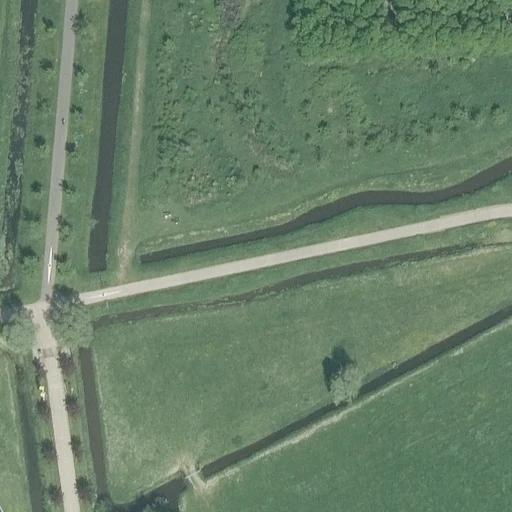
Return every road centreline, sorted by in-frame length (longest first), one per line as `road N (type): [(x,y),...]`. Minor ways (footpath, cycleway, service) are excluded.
road 1 (unclassified): [(511,210),(0,317)]
road 2 (unknown): [(145,0),(122,291)]
